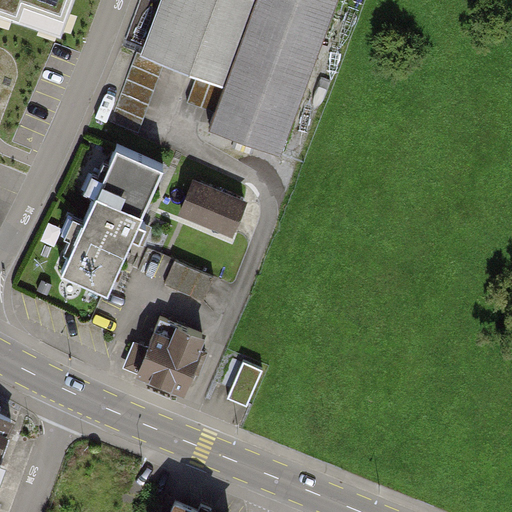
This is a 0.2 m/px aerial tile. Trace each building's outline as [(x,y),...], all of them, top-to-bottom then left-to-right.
[(0,0),(0,17),(62,41),(76,0),(0,0)] [(333,0),(157,0),(111,124),(142,136),(168,66),(219,85),(203,127),(275,154),(333,0)] [(164,165),(117,144),(61,270),(108,291),(130,241),(144,247),(153,226),(139,220),(164,165)] [(248,199),(193,177),(179,212),(233,234),(248,199)] [(52,217),(38,254),(60,263),(84,200),(76,197),(66,223),(52,217)] [(178,254),(168,282),(208,297),(218,269),(178,254)] [(206,334),(160,315),(148,345),(135,340),(125,367),(183,390),(206,334)] [(244,359),(227,397),(247,405),(263,368),(244,359)] [(0,454),(12,425),(0,419),(0,454)]
